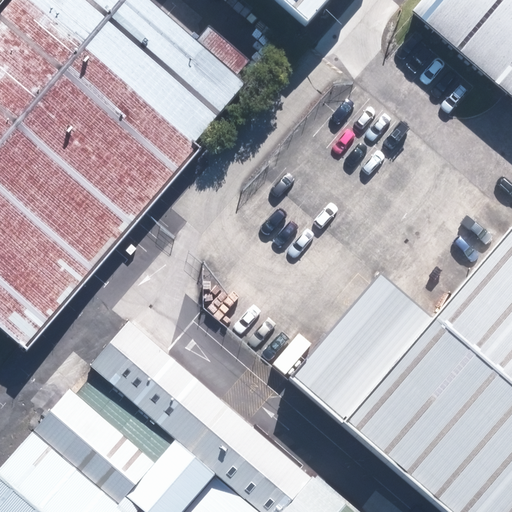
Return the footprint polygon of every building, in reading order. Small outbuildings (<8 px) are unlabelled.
[(0,335),(24,356),(248,100),(133,0),(24,0),(0,28),(0,335)] [(280,0),(311,27),(335,0),(280,0)] [(511,0),(419,0),(404,18),(511,112),(511,0)] [(296,377),(450,511),(511,511),(511,227),(430,322),(381,280),(296,377)] [(341,511),(127,325),(0,469),(0,511),(341,511)] [(202,325),(190,339),(226,369),(238,355),(202,325)] [(301,348),(285,337),(267,362),(283,374),(301,348)]
